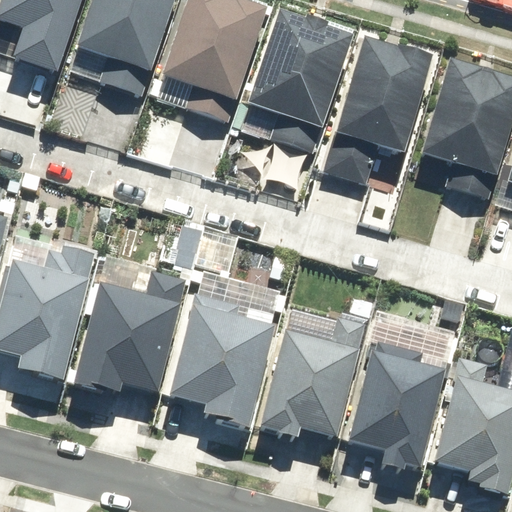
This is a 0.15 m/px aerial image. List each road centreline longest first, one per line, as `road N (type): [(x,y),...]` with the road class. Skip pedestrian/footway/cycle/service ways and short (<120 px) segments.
road 1 (residential): [(511,298),(0,147)]
road 2 (residential): [(254,511),(0,444)]
